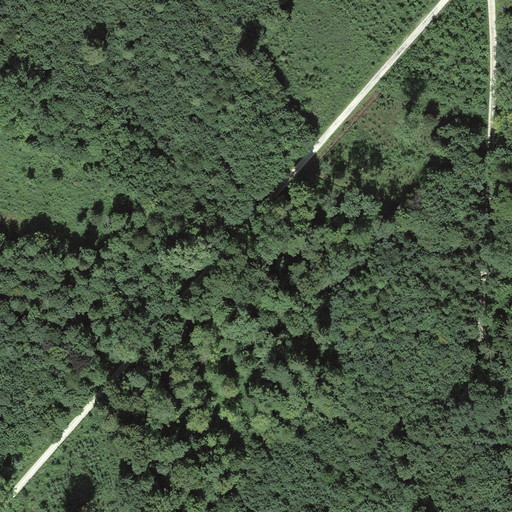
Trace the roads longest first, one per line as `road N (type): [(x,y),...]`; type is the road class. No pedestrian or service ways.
road 1 (track): [(445,0),(0,510)]
road 2 (track): [(458,511),(471,483),(483,342),(494,0)]
